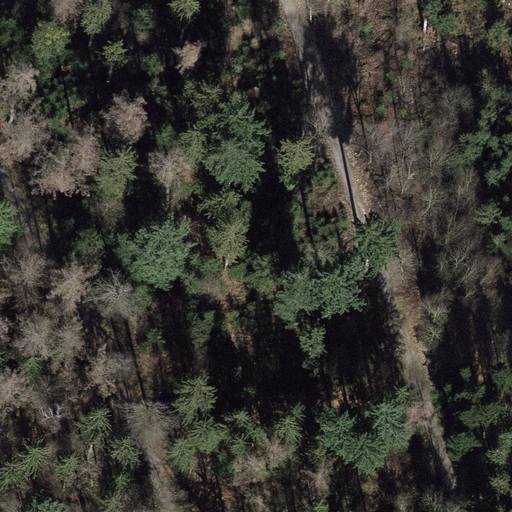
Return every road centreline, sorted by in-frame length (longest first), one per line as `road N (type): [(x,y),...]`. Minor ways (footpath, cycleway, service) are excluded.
road 1 (track): [(292,0),(460,511)]
road 2 (track): [(0,178),(119,389),(169,511)]
